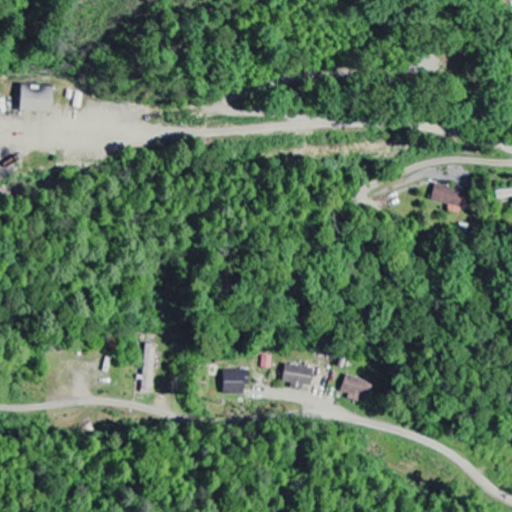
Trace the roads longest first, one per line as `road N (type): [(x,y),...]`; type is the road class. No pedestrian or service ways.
road 1 (residential): [(52,404),(0,393),(57,300),(293,213),(375,193),(483,140)]
road 2 (residential): [(511,497),(442,449),(357,419),(280,413),(203,420),(95,400),(0,405)]
road 3 (residential): [(511,148),(421,125),(341,125),(233,109),(235,95),(293,78),(405,70),(434,57)]
